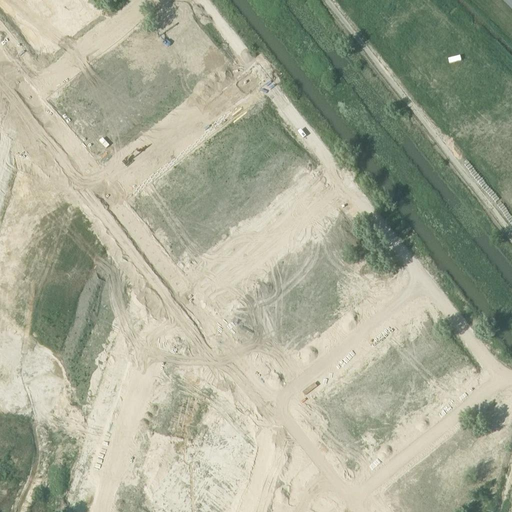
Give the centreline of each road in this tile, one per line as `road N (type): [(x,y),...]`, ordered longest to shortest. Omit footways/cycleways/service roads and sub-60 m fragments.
road 1 (residential): [(184,296),(166,317),(103,511)]
road 2 (residential): [(343,182),(184,296)]
road 3 (unclassified): [(502,378),(353,503)]
road 4 (residential): [(105,192),(259,75)]
road 5 (residential): [(423,284),(274,405)]
road 6 (residential): [(158,0),(31,96)]
road 7 (residential): [(184,296),(274,405)]
road 8 (residential): [(259,75),(343,182)]
road 9 (residential): [(105,192),(184,296)]
road 10 (residential): [(343,182),(423,284)]
road 11 (track): [(102,433),(203,511)]
road 12 (residential): [(423,284),(502,378)]
road 13 (residential): [(31,96),(105,192)]
